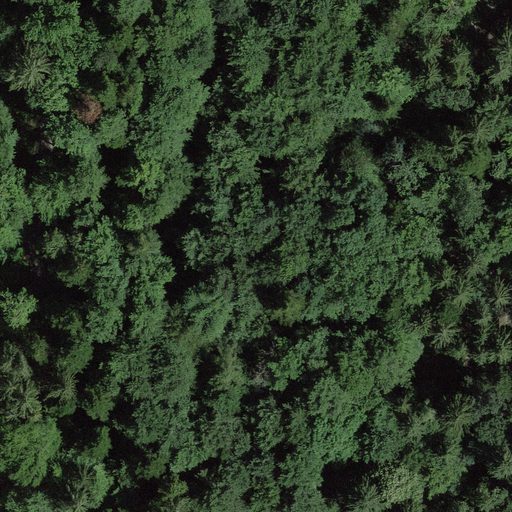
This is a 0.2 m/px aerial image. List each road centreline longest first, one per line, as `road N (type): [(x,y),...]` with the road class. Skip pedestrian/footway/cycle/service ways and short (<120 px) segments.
road 1 (unclassified): [(62,511),(39,225),(78,0)]
road 2 (track): [(474,0),(471,438),(488,511)]
